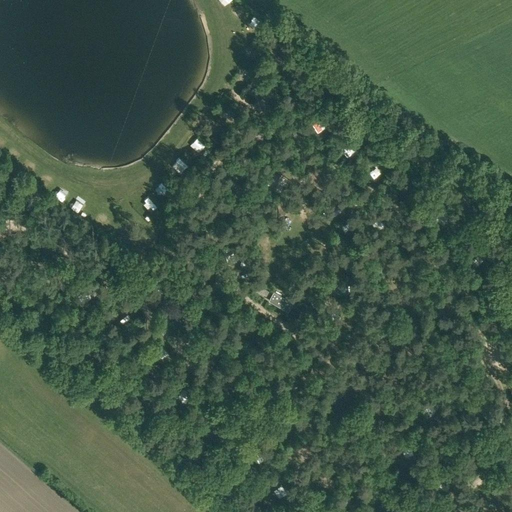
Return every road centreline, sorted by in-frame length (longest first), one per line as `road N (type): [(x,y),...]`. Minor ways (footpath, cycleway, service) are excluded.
road 1 (track): [(0,328),(216,511)]
road 2 (track): [(429,335),(312,305),(292,333)]
road 3 (track): [(212,273),(153,243),(117,288)]
